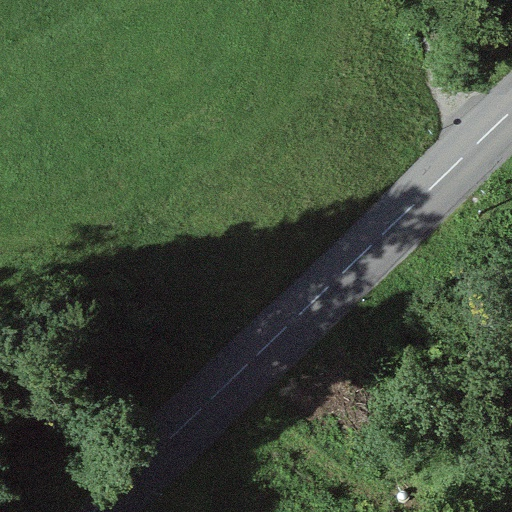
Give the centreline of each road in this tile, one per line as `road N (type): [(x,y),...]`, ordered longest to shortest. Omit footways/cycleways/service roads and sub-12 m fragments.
road 1 (tertiary): [(94,511),(511,112)]
road 2 (track): [(437,0),(449,74),(467,110),(491,133)]
